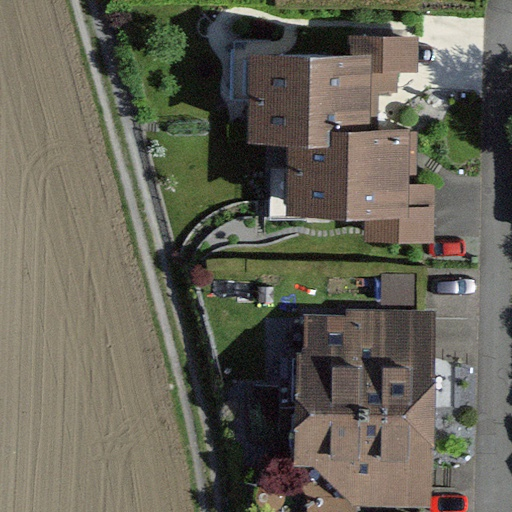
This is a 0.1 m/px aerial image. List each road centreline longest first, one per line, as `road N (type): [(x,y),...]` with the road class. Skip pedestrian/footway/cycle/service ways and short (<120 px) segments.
road 1 (track): [(80,0),(209,511)]
road 2 (residential): [(511,97),(482,511)]
